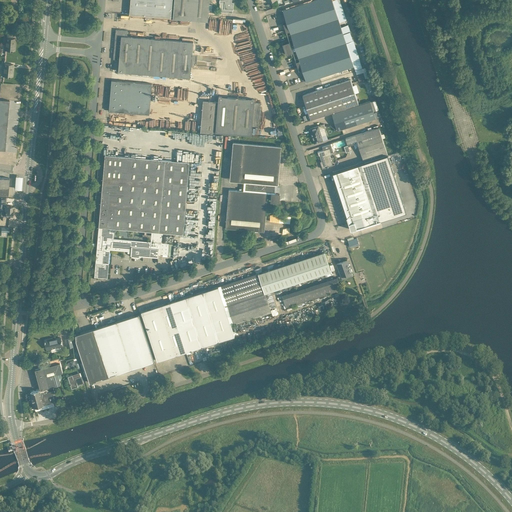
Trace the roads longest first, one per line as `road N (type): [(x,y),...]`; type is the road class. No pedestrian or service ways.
road 1 (unclassified): [(246,0),(317,214),(308,240),(83,311),(76,296),(95,54)]
road 2 (secondary): [(511,509),(458,452),(393,419),(335,405),(247,407),(48,476),(29,473)]
road 3 (unclassified): [(371,0),(429,180),(421,248),(400,285),(362,321),(204,375)]
road 4 (unknown): [(98,20),(218,36),(231,61),(226,76),(205,85),(93,72)]
road 5 (track): [(303,403),(307,380),(455,348),(488,366),(511,422)]
road 6 (unclassified): [(13,430),(204,375)]
road 7 (secondary): [(13,357),(29,171)]
road 8 (secondary): [(29,171),(41,49)]
